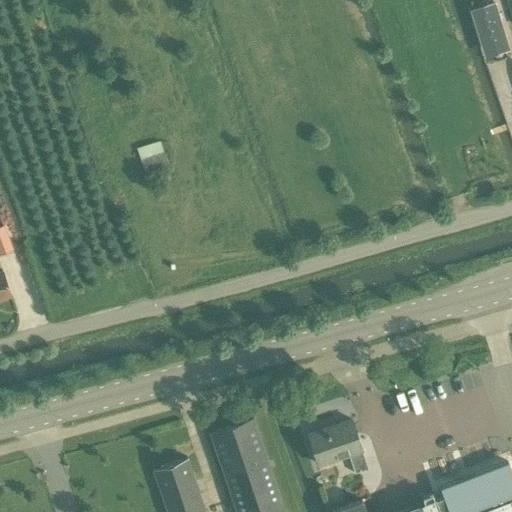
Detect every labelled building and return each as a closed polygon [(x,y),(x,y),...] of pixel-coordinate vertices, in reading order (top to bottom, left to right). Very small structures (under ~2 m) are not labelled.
[(470,11),(483,53),(508,45),(495,3),(470,11)] [(135,147),(147,179),(170,171),(158,139),(135,147)] [(0,254),(12,250),(4,226),(0,227),(0,254)] [(0,298),(10,295),(8,289),(2,270),(0,270),(0,298)] [(447,379),(445,371),(436,374),(438,382),(447,379)] [(236,511),(286,511),(255,417),(211,432),(236,511)] [(356,473),(369,469),(352,419),(309,433),(319,464),(349,454),(356,473)] [(188,457),(154,468),(168,511),(195,511),(206,509),(188,457)] [(396,511),(365,511),(362,501),(331,511),(511,511),(511,494),(511,493),(511,492),(511,472),(508,462),(469,476),(472,484),(464,487),(461,479),(441,487),(445,496),(436,499),(436,497),(396,511)]
